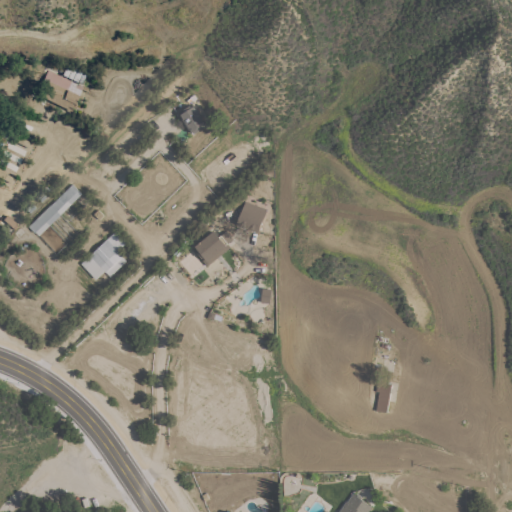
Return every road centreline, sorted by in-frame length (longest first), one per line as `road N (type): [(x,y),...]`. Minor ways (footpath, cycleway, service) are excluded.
road 1 (residential): [(255,265),(178,308),(157,336),(135,487)]
road 2 (tertiary): [(0,359),(72,404),(152,511)]
